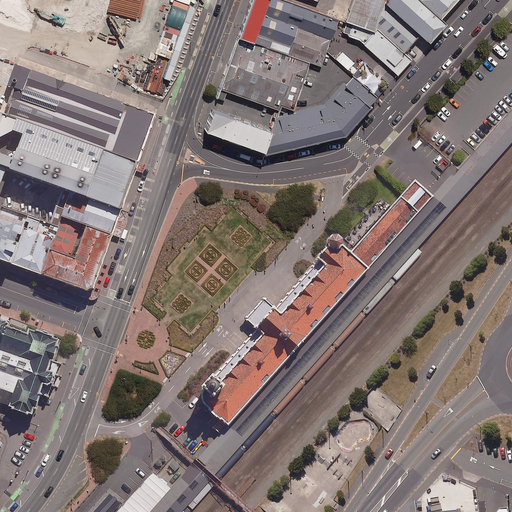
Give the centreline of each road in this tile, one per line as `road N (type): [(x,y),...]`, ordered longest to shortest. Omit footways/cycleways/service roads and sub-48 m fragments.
road 1 (tertiary): [(239,171),(346,158),(490,0)]
road 2 (secondary): [(371,494),(391,447),(511,267)]
road 3 (trunk): [(111,325),(65,452),(26,511)]
road 4 (secondary): [(371,494),(501,359)]
road 5 (secondary): [(511,399),(462,425),(385,511)]
road 6 (trunk): [(166,168),(111,325)]
road 7 (trunk): [(223,0),(181,123)]
